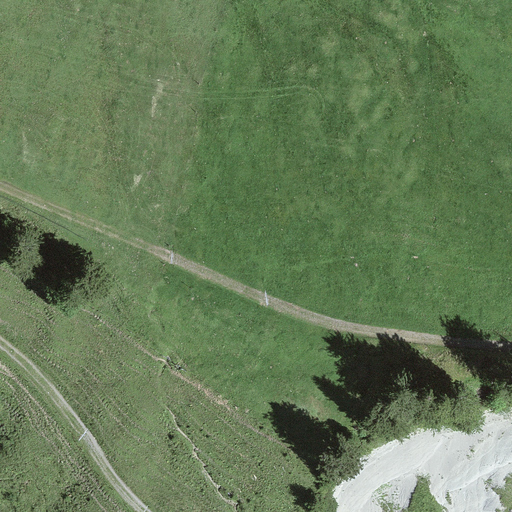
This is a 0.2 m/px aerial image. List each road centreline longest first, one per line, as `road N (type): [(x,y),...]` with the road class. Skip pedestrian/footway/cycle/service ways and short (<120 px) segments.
road 1 (track): [(511,348),(345,331),(235,284)]
road 2 (track): [(0,186),(235,284)]
road 3 (track): [(145,511),(75,418),(0,341)]
